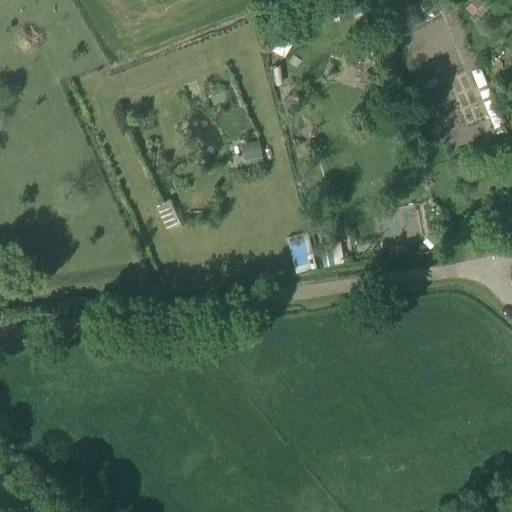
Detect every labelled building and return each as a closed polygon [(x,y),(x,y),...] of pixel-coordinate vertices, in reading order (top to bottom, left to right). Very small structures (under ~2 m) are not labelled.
[(280,20),(264,47),(276,54),(291,27),(280,20)] [(257,139),(240,144),(245,165),(262,160),(257,139)] [(170,200),(156,206),(166,228),(179,222),(170,200)] [(309,231),(287,236),(296,272),(318,267),(309,231)] [(329,244),(318,246),(322,267),(333,265),(329,244)]
